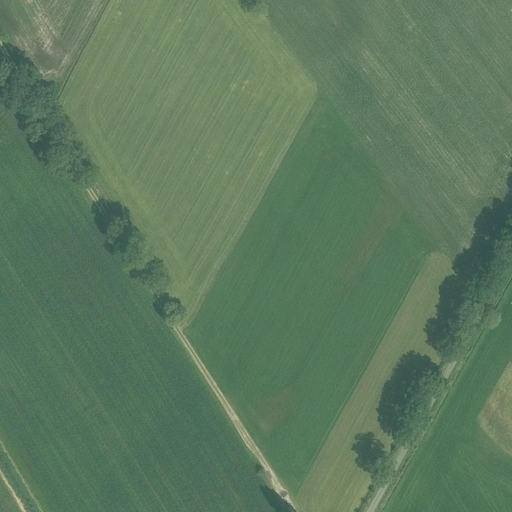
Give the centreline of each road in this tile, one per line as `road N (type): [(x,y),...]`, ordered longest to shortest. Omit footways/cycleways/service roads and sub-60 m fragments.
road 1 (track): [(0,45),(295,511)]
road 2 (unclassified): [(370,511),(511,255)]
